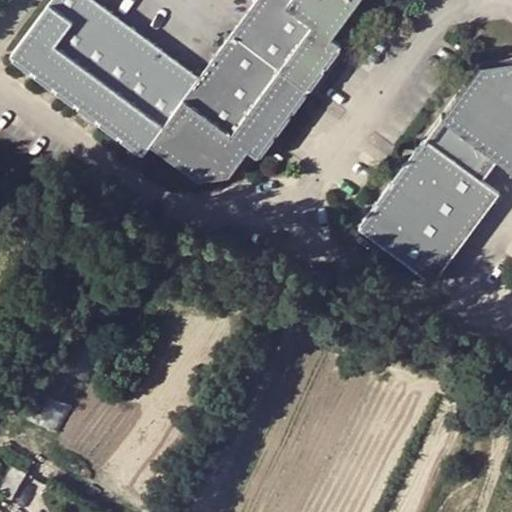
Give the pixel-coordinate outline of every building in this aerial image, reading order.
[(270,0),(205,85),(93,0),(59,0),(13,62),(148,163),(156,152),(200,186),(230,184),(254,152),(263,159),(343,52),(335,46),(369,0),(270,0)] [(499,167),(511,177),(511,68),(485,75),(454,117),(449,113),(363,227),(435,279),(500,195),(487,184),(499,167)] [(93,274),(154,295),(157,286),(166,263),(62,227),(41,285),(83,300),(93,274)] [(230,278),(167,258),(166,263),(157,286),(223,310),(230,278)] [(0,511),(2,511),(26,470),(17,465),(0,495),(0,511)]
